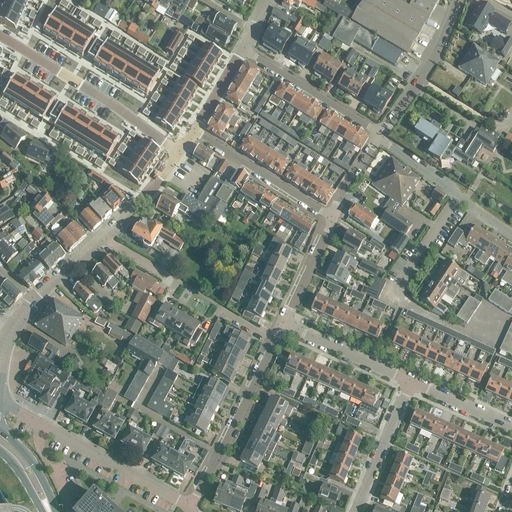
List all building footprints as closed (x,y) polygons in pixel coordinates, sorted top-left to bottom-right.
[(20,0),(5,0),(4,3),(23,11),(27,3),(20,0)] [(62,0),(59,6),(63,9),(67,3),(62,0)] [(149,0),(146,6),(150,8),(155,0),(149,0)] [(162,0),(160,5),(167,9),(170,5),(172,1),(173,0),(162,0)] [(177,22),(186,7),(190,1),(188,0),(173,0),(172,1),(169,8),(176,12),(172,19),(177,22)] [(299,7),(302,3),(313,9),(314,8),(320,12),(323,7),(310,0),(285,0),(282,6),(290,10),(293,4),(299,7)] [(349,22),(355,12),(352,11),(334,0),(326,0),(323,6),(349,22)] [(419,35),(428,20),(393,0),(364,0),(363,3),(419,35)] [(428,19),(439,0),(412,0),(409,7),(428,19)] [(4,3),(0,12),(19,20),(23,11),(4,3)] [(67,3),(63,9),(68,12),(72,6),(67,3)] [(94,12),(104,19),(109,10),(108,10),(99,4),(94,12)] [(362,4),(351,22),(365,30),(407,55),(418,37),(362,4)] [(504,34),(510,23),(493,13),(493,12),(480,4),(467,27),(480,34),(486,24),(504,34)] [(79,10),(75,16),(80,19),(83,13),(79,10)] [(111,23),(116,14),(110,10),(104,19),(111,23)] [(0,12),(0,22),(15,30),(19,20),(0,12)] [(54,13),(42,32),(51,37),(50,38),(55,41),(67,22),(54,13)] [(83,13),(80,19),(85,22),(88,16),(83,13)] [(207,22),(230,36),(234,31),(237,30),(236,28),(235,27),(236,26),(219,16),(216,21),(209,18),(207,22)] [(178,22),(184,26),(188,20),(181,17),(178,22)] [(364,32),(365,30),(351,22),(350,24),(339,17),(332,29),(324,34),(332,39),(332,40),(348,50),(353,42),(391,64),(395,66),(396,64),(400,58),(402,54),(400,53),(364,32)] [(92,18),(89,24),(93,27),(97,21),(92,18)] [(296,34),(302,23),(296,20),(290,30),(296,34)] [(97,21),(93,27),(98,30),(102,24),(97,21)] [(125,32),(129,26),(121,21),(117,28),(125,32)] [(67,22),(55,41),(56,42),(57,41),(64,45),(63,46),(68,49),(80,29),(67,22)] [(175,23),(172,31),(184,35),(187,27),(175,23)] [(197,34),(201,27),(194,23),(191,28),(191,30),(197,34)] [(274,23),(272,28),(262,43),(265,44),(263,47),(270,51),(281,33),(277,31),(279,26),(274,23)] [(132,25),(127,34),(133,38),(137,32),(138,29),(132,25)] [(302,25),(297,34),(301,37),(307,28),(302,25)] [(22,27),(19,32),(27,35),(29,30),(22,27)] [(203,29),(200,34),(223,48),(226,44),(228,43),(229,41),(229,39),(229,38),(211,27),(208,32),(203,29)] [(80,29),(68,49),(69,50),(69,49),(76,53),(76,54),(82,57),(94,38),(80,29)] [(113,31),(110,37),(115,40),(118,34),(113,31)] [(278,53),(280,54),(290,39),(289,38),(291,36),(283,31),(281,33),(270,51),(277,55),(278,53)] [(133,38),(138,41),(142,35),(137,32),(133,38)] [(173,55),(183,38),(174,32),(164,50),(173,55)] [(118,34),(115,40),(119,43),(123,37),(118,34)] [(189,35),(187,40),(194,44),(196,40),(189,35)] [(317,47),(322,50),(328,41),(323,37),(317,47)] [(495,37),(488,48),(497,54),(504,58),(511,45),(511,42),(506,39),(504,42),(495,37)] [(127,40),(123,45),(128,48),(132,43),(127,40)] [(327,52),(332,43),(328,41),(322,50),(327,52)] [(96,42),(87,57),(95,62),(104,47),(96,42)] [(289,57),(298,63),(307,47),(306,47),(298,42),(289,57)] [(305,68),(305,67),(307,68),(316,53),(314,51),(316,46),(309,42),(306,47),(307,47),(298,63),(299,63),(298,64),(298,66),(303,69),(305,68)] [(132,43),(128,48),(133,51),(136,46),(132,43)] [(204,44),(199,53),(217,64),(220,60),(219,60),(222,55),(204,44)] [(95,62),(93,65),(99,68),(99,67),(106,71),(106,72),(106,73),(119,53),(105,45),(104,47),(95,62)] [(471,78),(486,55),(473,46),(458,69),(471,78)] [(139,47),(136,53),(141,56),(144,51),(139,47)] [(182,48),(179,52),(186,56),(188,52),(182,48)] [(144,51),(141,56),(146,59),(149,53),(144,51)] [(179,52),(177,57),(183,61),(186,56),(179,52)] [(119,53),(106,73),(111,76),(112,75),(119,79),(118,80),(119,81),(131,61),(119,53)] [(199,53),(194,61),(212,72),(216,64),(217,65),(217,64),(199,53)] [(342,62),(348,65),(353,56),(348,53),(342,62)] [(8,54),(6,60),(14,63),(16,58),(8,54)] [(500,74),(495,71),(496,70),(494,69),(499,63),(486,55),(471,78),(485,87),(490,78),(495,82),(500,74)] [(352,67),(353,64),(357,58),(353,56),(348,65),(352,67)] [(321,78),(322,77),(322,78),(332,63),(323,57),(314,72),(315,73),(314,74),(315,76),(319,79),(321,78)] [(156,58),(152,63),(157,66),(161,61),(156,58)] [(131,61),(119,81),(124,84),(125,83),(132,87),(131,88),(132,89),(144,69),(131,61)] [(161,61),(157,66),(162,69),(166,64),(161,61)] [(194,61),(189,70),(207,81),(210,77),(209,76),(212,72),(194,61)] [(341,68),(335,64),(332,63),(322,78),(331,83),(341,68)] [(260,72),(248,64),(247,64),(243,70),(243,69),(241,73),(261,85),(263,81),(257,77),(260,72)] [(171,65),(169,69),(176,74),(178,69),(171,65)] [(372,79),(378,70),(374,67),(368,76),(372,79)] [(144,69),(132,89),(137,92),(138,91),(146,96),(158,77),(144,69)] [(189,70),(184,78),(202,89),(207,81),(189,70)] [(338,87),(348,93),(357,78),(348,72),(338,87)] [(167,73),(164,77),(171,81),(174,77),(167,73)] [(261,85),(241,73),(239,76),(240,76),(236,82),(249,90),(252,85),(259,89),(261,85)] [(16,75),(4,94),(18,102),(30,82),(25,79),(24,80),(16,75)] [(388,82),(397,87),(400,83),(391,77),(388,82)] [(357,78),(348,93),(357,98),(366,83),(357,78)] [(179,80),(174,89),(192,100),(195,96),(194,96),(197,91),(179,80)] [(162,81),(159,86),(166,90),(168,85),(162,81)] [(30,82),(18,102),(31,110),(43,90),(38,87),(37,88),(30,84),(31,83),(30,82)] [(236,82),(233,87),(232,87),(230,90),(250,102),(253,98),(246,95),(249,90),(236,82)] [(273,106),(277,109),(289,89),(286,87),(286,88),(280,84),(272,97),(277,100),(273,106)] [(373,108),(382,93),(373,87),(364,103),(373,108)] [(456,87),(452,94),(456,97),(461,90),(456,87)] [(174,89),(169,97),(187,108),(192,100),(174,89)] [(284,104),(289,107),(297,95),(292,91),(289,89),(277,109),(280,111),(284,104)] [(43,90),(31,110),(44,118),(56,98),(50,95),(50,96),(43,92),(44,91),(43,90)] [(248,107),(250,102),(230,90),(228,93),(229,94),(226,99),(239,107),(241,103),(248,107)] [(373,108),(374,109),(374,110),(374,112),(378,114),(380,114),(380,113),(382,114),(393,95),(384,90),(382,93),(373,108)] [(154,94),(152,98),(158,102),(161,98),(154,94)] [(297,95),(289,107),(285,114),(289,116),(293,110),(297,113),(306,100),(297,95)] [(169,97),(164,105),(182,116),(187,108),(169,97)] [(152,98),(149,102),(156,106),(158,102),(152,98)] [(302,125),(314,105),(311,103),(306,100),(297,113),(303,116),(299,122),(302,125)] [(6,103),(2,108),(7,111),(10,106),(6,103)] [(58,104),(49,119),(57,123),(66,108),(58,104)] [(217,112),(237,125),(239,121),(233,117),(236,111),(223,104),(219,110),(217,112)] [(57,123),(55,125),(69,134),(81,114),(80,113),(80,114),(73,110),(73,109),(68,105),(66,108),(57,123)] [(164,105),(159,113),(177,125),(180,120),(179,120),(182,116),(164,105)] [(314,105),(302,125),(306,127),(310,120),(315,124),(323,111),(317,107),(318,107),(314,105)] [(17,110),(14,116),(19,119),(22,113),(17,110)] [(144,110),(141,115),(149,119),(152,114),(144,110)] [(234,129),(237,125),(217,112),(215,116),(216,116),(212,122),(225,130),(228,125),(234,129)] [(318,134),(322,136),(334,117),(331,115),(330,115),(325,112),(317,125),(322,128),(318,134)] [(22,113),(19,119),(23,122),(27,116),(22,113)] [(159,113),(154,122),(160,126),(160,127),(165,130),(165,129),(172,133),(177,125),(159,113)] [(81,114),(69,134),(82,141),(94,122),(93,121),(93,122),(86,118),(86,117),(81,114)] [(329,132),(334,135),(342,123),(337,119),(337,118),(334,117),(322,136),(326,139),(329,132)] [(31,118),(27,124),(32,127),(36,121),(31,118)] [(271,118),(268,122),(276,128),(279,123),(271,118)] [(16,149),(26,137),(11,125),(5,120),(0,125),(6,131),(1,137),(16,149)] [(36,121),(32,127),(37,130),(40,124),(36,121)] [(222,135),(225,130),(212,122),(211,121),(207,128),(208,129),(207,131),(226,143),(229,139),(222,135)] [(94,122),(82,141),(94,149),(107,129),(106,129),(105,130),(98,126),(99,125),(94,122)] [(428,154),(442,133),(439,130),(441,127),(433,122),(429,128),(420,123),(414,132),(430,142),(427,146),(423,151),(428,154)] [(279,123),(276,128),(285,133),(287,129),(279,123)] [(342,123),(334,135),(330,142),(334,144),(338,138),(343,141),(351,128),(342,123)] [(270,133),(272,129),(266,125),(263,129),(270,133)] [(482,126),(478,131),(476,130),(474,134),(474,136),(472,139),(469,137),(465,143),(461,140),(455,150),(472,160),(482,146),(488,149),(490,147),(495,150),(499,144),(496,142),(499,137),(482,126)] [(351,128),(343,141),(347,143),(342,151),(347,154),(348,152),(360,133),(356,131),(351,128)] [(107,129),(94,149),(108,158),(119,139),(111,134),(112,133),(107,129)] [(247,131),(243,129),(239,136),(243,138),(247,131)] [(287,129),(285,133),(293,138),(296,134),(287,129)] [(52,131),(48,137),(53,140),(57,134),(52,131)] [(130,132),(127,136),(134,141),(137,136),(130,132)] [(360,133),(348,152),(351,154),(355,148),(360,151),(368,138),(362,135),(363,134),(360,133)] [(442,133),(428,154),(439,161),(446,151),(472,167),(475,162),(472,160),(455,150),(443,141),(446,135),(442,133)] [(57,134),(53,140),(58,143),(62,137),(57,134)] [(296,134),(293,138),(304,145),(306,141),(296,134)] [(246,137),(238,150),(246,156),(258,138),(254,136),(251,140),(246,137)] [(289,145),(292,141),(283,136),(281,140),(289,145)] [(258,138),(246,156),(253,161),(253,160),(255,161),(263,148),(259,145),(262,141),(258,138)] [(65,139),(62,145),(67,148),(70,142),(65,139)] [(143,140),(137,149),(155,161),(155,160),(160,152),(154,148),(154,147),(150,144),(149,145),(143,140)] [(292,141),(289,145),(295,149),(298,145),(292,141)] [(53,164),(58,153),(50,150),(51,149),(34,142),(27,156),(45,164),(46,161),(53,164)] [(70,142),(67,148),(72,151),(75,145),(70,142)] [(122,144),(119,148),(126,152),(128,148),(122,144)] [(208,165),(215,155),(200,146),(194,157),(208,165)] [(255,161),(264,167),(272,153),(272,154),(275,149),(271,146),(268,151),(263,148),(255,161)] [(78,147),(75,153),(79,156),(83,150),(78,147)] [(119,148),(116,152),(123,156),(126,152),(119,148)] [(137,149),(132,157),(149,169),(152,165),(155,161),(137,149)] [(83,150),(79,156),(84,159),(88,153),(83,150)] [(272,153),(264,167),(265,168),(272,173),(272,172),(283,154),(279,152),(276,156),(272,154),(272,153)] [(311,153),(308,157),(315,161),(317,157),(311,153)] [(0,159),(15,170),(20,165),(4,154),(0,158),(0,159)] [(272,172),(281,177),(289,164),(285,162),(288,157),(283,154),(272,172)] [(95,157),(91,163),(96,166),(99,160),(95,157)] [(132,157),(126,165),(144,177),(144,176),(149,169),(132,157)] [(333,163),(339,167),(341,162),(336,159),(333,163)] [(402,207),(413,192),(415,189),(414,188),(420,180),(400,165),(391,159),(384,170),(372,186),(402,207)] [(99,160),(96,166),(101,169),(104,163),(99,160)] [(111,160),(108,164),(114,169),(117,165),(111,160)] [(222,161),(216,170),(215,171),(221,175),(228,165),(222,161)] [(326,169),(329,165),(323,161),(321,166),(326,169)] [(283,179),(291,184),(302,166),(298,164),(296,168),(291,166),(283,179)] [(126,165),(121,173),(138,185),(141,180),(141,181),(144,177),(126,165)] [(300,189),(308,176),(304,174),(307,169),(302,166),(291,184),(291,185),(298,189),(298,188),(300,189)] [(336,169),(333,174),(340,178),(343,173),(336,169)] [(212,180),(197,203),(204,207),(201,211),(216,221),(219,216),(233,194),(231,192),(232,191),(238,195),(240,191),(249,178),(248,178),(237,171),(231,180),(228,178),(226,182),(224,185),(223,187),(212,180)] [(113,212),(126,201),(114,189),(103,180),(90,172),(88,176),(88,177),(103,186),(110,193),(102,200),(113,212)] [(15,182),(13,178),(10,175),(9,173),(2,177),(3,179),(0,180),(0,186),(2,190),(10,185),(15,182)] [(316,182),(317,182),(320,177),(315,174),(313,179),(308,176),(300,189),(308,195),(316,182)] [(317,182),(316,182),(308,195),(310,196),(316,201),(317,200),(328,182),(324,180),(321,184),(317,182)] [(30,188),(36,192),(41,186),(34,182),(30,188)] [(241,203),(244,197),(249,200),(250,201),(257,188),(248,182),(240,195),(237,200),(241,203)] [(328,182),(317,200),(325,206),(334,192),(330,190),(333,185),(328,182)] [(33,197),(36,192),(30,188),(28,187),(25,192),(33,197)] [(267,194),(257,188),(250,201),(249,200),(247,203),(257,209),(259,206),(259,207),(267,194)] [(431,196),(441,203),(446,196),(436,189),(431,196)] [(17,200),(21,193),(18,191),(13,197),(17,200)] [(31,208),(36,213),(33,216),(45,228),(54,220),(44,210),(51,201),(42,194),(31,208)] [(267,194),(259,207),(269,212),(276,200),(267,194)] [(165,196),(157,209),(165,213),(164,215),(171,219),(172,218),(177,211),(185,215),(187,211),(205,223),(208,219),(199,212),(202,207),(197,203),(186,196),(180,206),(179,205),(165,196)] [(266,229),(274,216),(279,219),(287,206),(278,201),(262,227),(266,229)] [(89,208),(102,223),(107,218),(108,219),(110,217),(109,216),(111,215),(99,202),(94,206),(93,205),(89,208)] [(369,229),(372,226),(376,219),(355,205),(348,215),(369,229)] [(279,219),(284,222),(281,227),(285,229),(288,225),(296,212),(287,206),(279,219)] [(388,209),(380,221),(399,235),(403,237),(411,225),(388,209)] [(0,223),(3,222),(4,224),(14,217),(10,211),(1,217),(0,217),(0,223)] [(91,233),(101,224),(88,211),(79,219),(91,233)] [(250,221),(254,215),(249,212),(245,218),(250,221)] [(296,212),(288,225),(285,229),(283,233),(278,240),(283,243),(293,228),(297,230),(305,218),(296,212)] [(250,221),(254,224),(255,224),(259,218),(254,215),(250,221)] [(160,218),(157,223),(162,226),(165,221),(160,218)] [(299,250),(304,241),(315,224),(305,218),(297,230),(303,234),(300,238),(297,243),(294,247),(299,250)] [(16,231),(20,227),(21,226),(17,221),(16,219),(10,224),(16,231)] [(63,229),(78,245),(87,237),(72,221),(63,229)] [(138,228),(133,236),(143,243),(144,246),(148,249),(151,248),(158,237),(171,244),(169,246),(179,252),(185,242),(181,240),(170,233),(170,232),(163,228),(162,227),(161,229),(149,222),(148,224),(143,222),(139,229),(138,228)] [(0,257),(0,258),(11,247),(7,244),(19,234),(20,236),(24,233),(20,227),(16,231),(9,237),(0,244),(0,257)] [(468,244),(474,247),(475,248),(485,233),(475,227),(470,235),(464,231),(463,233),(457,229),(454,233),(444,248),(451,252),(457,244),(465,249),(468,244)] [(36,229),(32,234),(39,241),(43,237),(36,229)] [(78,245),(63,229),(54,237),(69,253),(78,245)] [(279,231),(275,238),(278,240),(283,233),(279,231)] [(0,244),(9,237),(4,232),(0,236),(0,235),(0,244)] [(345,253),(350,255),(354,257),(360,246),(369,252),(371,249),(373,250),(374,249),(380,253),(384,248),(372,240),(369,245),(350,232),(343,244),(348,247),(345,253)] [(478,263),(494,239),(485,233),(475,248),(479,251),(473,259),(478,263)] [(407,245),(409,242),(409,241),(403,237),(399,235),(389,249),(399,256),(407,245)] [(271,257),(272,258),(286,265),(291,253),(289,252),(291,248),(274,238),(273,242),(272,244),(272,246),(273,247),(275,248),(271,257)] [(494,239),(478,263),(484,266),(489,258),(493,261),(504,245),(494,239)] [(18,245),(23,250),(28,245),(23,240),(18,245)] [(57,264),(65,257),(54,245),(50,249),(44,243),(41,246),(57,264)] [(254,250),(261,253),(264,248),(256,245),(254,250)] [(498,276),(502,270),(511,255),(511,251),(504,245),(493,261),(498,263),(492,272),(498,276)] [(39,259),(50,271),(57,264),(41,246),(37,249),(42,256),(39,259)] [(0,258),(7,265),(18,255),(11,247),(0,258)] [(397,256),(391,252),(387,249),(383,255),(394,262),(397,256)] [(261,253),(254,250),(252,255),(259,258),(261,253)] [(19,255),(15,259),(19,263),(23,259),(20,256),(19,255)] [(332,260),(329,266),(346,274),(347,274),(349,269),(353,271),(356,264),(352,262),(354,257),(350,255),(348,261),(336,255),(334,260),(332,260)] [(501,281),(506,285),(511,275),(511,255),(502,270),(506,273),(501,281)] [(123,278),(124,277),(128,273),(111,257),(102,265),(114,277),(119,273),(123,278)] [(267,269),(281,276),(286,265),(272,258),(267,269)] [(15,259),(8,266),(8,267),(11,271),(19,263),(15,259)] [(359,268),(375,276),(379,269),(362,261),(359,268)] [(438,271),(453,281),(456,277),(465,282),(469,277),(445,261),(438,271)] [(35,262),(27,270),(38,282),(47,274),(35,262)] [(111,287),(116,282),(101,266),(93,275),(105,287),(108,284),(111,287)] [(344,287),(349,276),(347,274),(346,274),(329,266),(326,272),(328,273),(326,278),(344,287)] [(244,272),(251,275),(254,270),(246,267),(244,272)] [(267,269),(264,276),(258,273),(256,277),(276,287),(281,276),(267,269)] [(27,270),(18,278),(29,289),(33,286),(33,287),(38,282),(27,270)] [(472,272),(471,275),(480,281),(483,276),(474,270),(472,272)] [(451,285),(453,281),(438,271),(432,280),(456,296),(459,291),(451,285)] [(136,272),(132,279),(136,282),(133,287),(144,294),(146,291),(154,295),(158,288),(155,287),(158,282),(149,277),(148,279),(136,272)] [(271,297),(276,287),(256,277),(252,275),(250,280),(260,285),(257,291),(271,297)] [(241,277),(238,283),(239,283),(246,286),(249,280),(241,277)] [(370,283),(383,289),(385,283),(373,277),(370,283)] [(16,303),(22,295),(23,295),(5,279),(0,284),(0,288),(3,291),(0,293),(0,297),(6,304),(11,298),(16,303)] [(426,290),(441,300),(444,296),(452,301),(456,296),(432,280),(426,290)] [(76,287),(72,291),(93,312),(96,312),(97,312),(102,306),(79,284),(79,283),(78,282),(74,286),(76,287)] [(236,288),(243,292),(246,286),(239,283),(238,283),(236,288)] [(368,288),(380,294),(383,289),(370,283),(368,288)] [(332,292),(335,286),(329,284),(326,289),(332,292)] [(335,286),(332,292),(339,295),(341,289),(335,286)] [(233,293),(241,297),(243,292),(236,288),(233,293)] [(366,295),(378,300),(380,294),(368,288),(365,294),(366,295)] [(441,300),(426,290),(419,300),(443,315),(446,310),(438,304),(441,300)] [(493,304),(494,302),(500,294),(495,290),(487,301),(493,304)] [(257,291),(252,302),(266,308),(271,297),(257,291)] [(144,324),(149,313),(155,301),(138,292),(133,303),(137,306),(131,318),(144,324)] [(241,297),(233,293),(231,298),(239,302),(241,297)] [(357,294),(355,299),(362,302),(364,297),(357,294)] [(500,294),(494,302),(493,304),(498,308),(505,297),(500,294)] [(480,304),(483,300),(477,296),(474,301),(480,304)] [(310,312),(322,317),(328,302),(317,297),(310,312)] [(466,303),(469,305),(476,310),(480,304),(474,301),(469,297),(466,303)] [(503,311),(510,300),(505,297),(498,308),(503,311)] [(54,299),(48,308),(63,318),(56,328),(72,338),(80,325),(79,325),(83,318),(54,299)] [(511,301),(510,300),(503,311),(508,314),(511,308),(511,301)] [(252,302),(247,313),(245,312),(242,318),(252,323),(255,317),(260,320),(266,308),(252,302)] [(322,317),(332,322),(339,307),(328,302),(322,317)] [(466,303),(462,308),(473,315),(476,310),(469,305),(466,303)] [(379,304),(377,309),(384,312),(386,307),(379,304)] [(165,305),(161,311),(156,308),(147,322),(160,331),(163,327),(173,310),(165,305)] [(339,307),(332,322),(343,326),(349,312),(339,307)] [(66,346),(72,338),(56,328),(63,318),(48,308),(36,327),(66,346)] [(462,308),(459,313),(470,320),(473,315),(462,308)] [(163,327),(172,332),(182,315),(173,310),(163,327)] [(416,322),(418,316),(407,311),(405,317),(416,322)] [(349,312),(343,326),(354,331),(360,317),(349,312)] [(456,318),(466,325),(470,320),(459,313),(456,318)] [(172,332),(176,335),(173,339),(177,342),(178,341),(190,321),(182,315),(172,332)] [(427,327),(429,321),(418,316),(416,322),(427,327)] [(371,322),(360,317),(354,331),(365,336),(371,322)] [(107,323),(97,318),(95,324),(104,328),(107,323)] [(141,325),(133,321),(128,332),(136,336),(141,325)] [(202,333),(197,330),(199,326),(190,321),(178,341),(187,347),(190,341),(195,344),(202,333)] [(438,332),(440,326),(429,321),(427,327),(438,332)] [(383,327),(371,322),(365,336),(376,341),(383,327)] [(215,323),(214,327),(208,338),(214,341),(221,326),(215,323)] [(132,335),(109,324),(107,328),(111,330),(108,335),(121,342),(123,339),(130,342),(132,335)] [(448,337),(451,331),(440,326),(438,332),(448,337)] [(247,354),(250,347),(245,344),(248,338),(227,328),(223,334),(229,337),(225,346),(245,356),(246,353),(247,354)] [(403,350),(410,336),(398,331),(392,345),(403,350)] [(459,342),(462,336),(451,331),(448,337),(459,342)] [(41,354),(45,348),(51,352),(53,348),(34,335),(28,345),(41,354)] [(152,346),(151,346),(145,342),(135,336),(126,352),(143,362),(152,347),(152,346)] [(403,350),(414,355),(420,341),(410,336),(403,350)] [(470,347),(473,341),(462,336),(459,342),(470,347)] [(149,337),(145,342),(151,346),(155,340),(149,337)] [(502,345),(511,349),(511,343),(504,339),(502,345)] [(158,350),(162,344),(155,340),(151,346),(152,346),(158,350)] [(425,360),(431,346),(420,341),(414,355),(425,360)] [(481,352),(483,346),(473,341),(470,347),(481,352)] [(511,352),(511,349),(502,345),(499,351),(511,356),(511,352)] [(246,356),(245,356),(225,346),(221,355),(241,365),(240,364),(241,362),(243,363),(246,356)] [(425,360),(435,365),(442,351),(431,346),(425,360)] [(492,357),(494,351),(483,346),(481,352),(492,357)] [(144,362),(154,368),(157,364),(163,353),(152,347),(143,362),(144,362)] [(446,370),(453,356),(442,351),(435,365),(446,370)] [(157,364),(162,367),(168,357),(163,353),(157,364)] [(178,354),(176,358),(192,367),(194,363),(178,354)] [(221,355),(216,364),(225,368),(237,374),(236,373),(237,371),(238,372),(241,365),(221,355)] [(68,392),(71,387),(73,388),(78,379),(40,356),(35,365),(30,363),(25,371),(30,374),(24,384),(30,388),(44,397),(40,402),(48,406),(52,399),(56,401),(63,389),(68,392)] [(79,362),(74,356),(64,363),(69,369),(79,362)] [(296,375),(302,361),(291,356),(284,370),(296,375)] [(446,370),(457,375),(464,361),(453,356),(446,370)] [(162,367),(167,370),(173,359),(168,357),(162,367)] [(500,358),(499,359),(497,364),(508,369),(511,363),(500,358)] [(179,363),(173,359),(167,370),(167,371),(173,374),(179,363)] [(214,368),(212,374),(231,383),(233,380),(234,381),(237,374),(225,368),(216,364),(211,361),(209,366),(214,368)] [(307,380),(313,366),(302,361),(296,375),(307,380)] [(457,375),(468,380),(474,366),(464,361),(457,375)] [(144,362),(141,368),(152,373),(154,368),(144,362)] [(479,385),(486,371),(488,366),(484,364),(481,369),(474,366),(468,380),(479,385)] [(317,385),(324,371),(313,366),(307,380),(317,385)] [(149,378),(152,373),(141,368),(139,372),(149,378)] [(328,390),(335,376),(324,371),(317,385),(328,390)] [(139,372),(136,377),(146,383),(149,378),(139,372)] [(167,372),(162,380),(173,385),(177,378),(167,372)] [(328,390),(339,395),(346,381),(335,376),(328,390)] [(136,377),(133,383),(143,388),(146,383),(136,377)] [(226,389),(208,381),(203,378),(199,387),(221,398),(226,389)] [(484,392),(495,397),(502,383),(491,378),(484,392)] [(162,380),(157,388),(168,394),(173,385),(162,380)] [(78,392),(83,383),(78,381),(73,389),(78,392)] [(339,395),(350,400),(357,386),(346,381),(339,395)] [(140,393),(143,388),(133,383),(130,388),(140,393)] [(506,402),(511,389),(511,387),(502,383),(495,397),(506,402)] [(350,400),(361,405),(368,391),(357,386),(350,400)] [(217,407),(221,398),(199,387),(194,396),(217,407)] [(130,388),(127,393),(137,399),(140,393),(130,388)] [(163,403),(168,394),(157,388),(153,397),(163,403)] [(286,396),(289,390),(283,388),(280,393),(286,396)] [(289,390),(286,396),(292,399),(295,393),(289,390)] [(379,396),(368,391),(361,405),(372,410),(379,396)] [(100,409),(107,396),(101,393),(97,400),(95,399),(90,407),(84,404),(76,419),(78,420),(77,421),(82,424),(83,422),(87,425),(97,407),(100,409)] [(135,404),(137,399),(127,393),(124,398),(135,404)] [(75,418),(76,419),(84,404),(78,401),(80,397),(76,395),(66,413),(70,415),(69,417),(75,420),(75,418)] [(107,396),(100,409),(104,411),(94,429),(98,431),(97,432),(102,435),(103,434),(104,435),(113,420),(115,416),(108,413),(115,401),(107,396)] [(195,408),(213,416),(217,407),(194,396),(192,400),(198,403),(195,408)] [(147,408),(165,418),(171,407),(163,403),(153,397),(147,408)] [(265,409),(283,417),(283,416),(288,418),(293,410),(296,411),(298,405),(280,397),(277,403),(270,399),(265,409)] [(308,406),(311,400),(304,397),(302,403),(308,406)] [(311,400),(308,406),(314,409),(317,403),(311,400)] [(377,416),(384,418),(388,404),(381,403),(377,416)] [(169,420),(171,416),(175,418),(179,411),(174,409),(171,407),(165,418),(169,420)] [(330,416),(333,410),(326,407),(323,413),(330,416)] [(191,417),(208,425),(213,416),(195,408),(191,417)] [(287,423),(281,420),(283,417),(265,409),(261,418),(278,426),(279,425),(285,428),(287,423)] [(333,410),(330,416),(336,418),(338,413),(333,410)] [(410,427),(420,432),(427,417),(416,412),(410,427)] [(204,435),(208,425),(191,417),(186,426),(204,435)] [(351,426),(354,420),(348,417),(345,423),(351,426)] [(427,417),(420,432),(431,437),(438,422),(427,417)] [(278,426),(261,418),(256,426),(274,435),(278,426)] [(308,419),(305,426),(314,430),(317,423),(312,421),(308,419)] [(119,423),(113,420),(104,435),(105,435),(105,436),(110,439),(111,438),(115,440),(125,422),(121,420),(119,423)] [(354,420),(351,426),(357,429),(360,423),(354,420)] [(449,427),(438,422),(431,437),(443,442),(449,427)] [(153,436),(159,439),(165,428),(159,425),(153,436)] [(132,449),(133,450),(141,435),(134,432),(136,428),(132,426),(122,444),(126,447),(126,448),(131,451),(132,449)] [(256,426),(252,435),(276,446),(280,438),(274,435),(256,426)] [(304,428),(302,433),(306,435),(311,437),(314,430),(305,426),(304,428)] [(361,441),(347,435),(349,431),(339,427),(335,435),(345,439),(342,446),(356,452),(361,441)] [(453,447),(460,432),(449,427),(443,442),(453,447)] [(164,442),(170,431),(165,428),(159,439),(164,442)] [(321,437),(326,440),(329,432),(324,430),(321,437)] [(453,447),(464,451),(471,437),(460,432),(453,447)] [(147,439),(141,435),(133,450),(134,451),(133,452),(139,455),(139,454),(143,456),(153,437),(149,435),(147,439)] [(248,444),(271,455),(276,446),(252,435),(248,444)] [(475,456),(481,442),(471,437),(464,451),(475,456)] [(307,439),(303,447),(311,450),(315,442),(307,439)] [(169,470),(174,473),(182,458),(185,454),(184,453),(186,451),(190,445),(188,444),(190,442),(185,440),(178,452),(179,453),(178,456),(171,452),(163,467),(164,467),(163,469),(168,472),(169,470)] [(475,456),(486,461),(492,447),(481,442),(475,456)] [(162,466),(163,467),(171,452),(164,448),(166,445),(162,443),(152,461),(156,463),(156,465),(161,468),(162,466)] [(261,461),(261,460),(267,463),(271,455),(248,444),(243,453),(261,461)] [(411,452),(413,447),(407,444),(405,449),(411,452)] [(352,464),(356,452),(342,446),(338,458),(352,464)] [(303,447),(301,453),(309,457),(311,450),(303,447)] [(503,452),(492,447),(486,461),(497,466),(503,452)] [(311,460),(317,462),(320,454),(314,452),(311,460)] [(256,470),(261,461),(243,453),(239,462),(256,470)] [(294,453),(291,460),(295,462),(301,464),(304,457),(298,455),(294,453)] [(184,478),(195,459),(185,454),(182,458),(174,473),(175,473),(174,475),(180,478),(181,476),(184,478)] [(433,462),(436,457),(429,454),(426,459),(433,462)] [(393,467),(407,473),(412,462),(398,456),(393,467)] [(347,474),(352,464),(338,458),(333,469),(347,474)] [(289,463),(286,472),(290,474),(294,465),(289,463)] [(455,472),(457,467),(450,464),(448,469),(455,472)] [(403,484),(407,473),(393,467),(389,478),(403,484)] [(343,486),(347,474),(333,469),(328,480),(343,486)] [(231,475),(233,476),(230,485),(236,487),(240,478),(242,479),(244,474),(234,470),(231,475)] [(424,480),(430,482),(433,475),(427,473),(424,480)] [(476,482),(479,477),(473,474),(470,479),(476,482)] [(304,476),(302,481),(316,486),(318,481),(304,476)] [(234,493),(228,509),(235,511),(240,511),(246,497),(241,496),(244,490),(240,488),(243,479),(242,479),(240,478),(236,487),(234,493)] [(398,495),(403,484),(389,478),(384,489),(398,495)] [(316,486),(312,496),(318,499),(317,500),(334,506),(339,494),(325,489),(327,483),(319,480),(318,481),(316,486)] [(470,506),(485,511),(489,500),(482,498),(485,490),(477,487),(470,506)] [(228,509),(234,493),(221,488),(215,504),(228,509)] [(394,506),(398,495),(384,489),(379,500),(394,506)] [(257,491),(253,501),(260,504),(265,492),(258,490),(257,491)] [(443,490),(441,496),(443,497),(449,499),(451,493),(443,490)] [(257,511),(272,511),(280,493),(275,491),(271,500),(270,499),(268,506),(261,503),(257,511)] [(284,511),(279,510),(282,504),(281,504),(284,495),(280,493),(272,511),(284,511)] [(0,511),(11,511),(0,494),(0,511)] [(105,511),(102,509),(106,505),(94,494),(78,511),(105,511)] [(302,497),(298,506),(303,508),(307,499),(302,497)]
